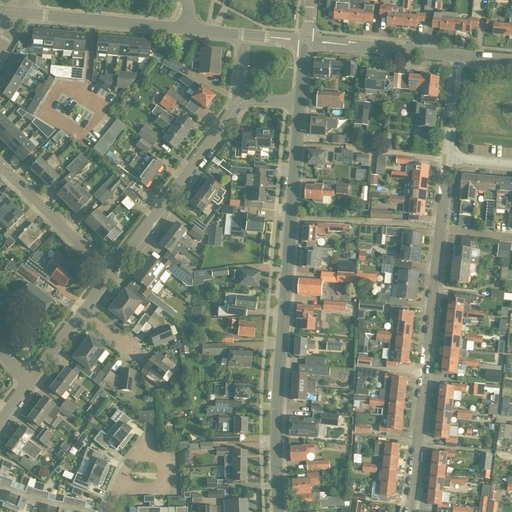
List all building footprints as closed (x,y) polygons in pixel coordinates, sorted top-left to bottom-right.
[(404,8),(402,26),(403,29),(408,29),(409,27),(417,27),(417,21),(425,21),(426,15),(416,14),(416,17),(405,16),(406,10),(409,10),(410,0),(405,0),(405,9),(403,9),(404,8)] [(349,21),(350,7),(342,6),(342,9),(339,9),(340,2),(333,1),(332,10),(334,10),(334,19),(349,21)] [(364,21),(372,22),(374,5),(364,4),(365,2),(351,1),(350,7),(349,21),(364,22),(364,21)] [(402,26),(404,8),(381,6),(380,17),(387,18),(387,24),(402,26)] [(456,20),(457,14),(441,13),(441,14),(433,13),(432,22),(440,23),(440,29),(455,31),(456,20)] [(456,20),(455,31),(470,32),(471,26),(478,26),(478,20),(469,19),(468,22),(456,20)] [(508,36),(509,26),(496,24),(496,22),(487,21),(486,27),(493,28),(492,35),(508,36)] [(32,38),(28,38),(27,49),(31,49),(31,48),(42,49),(43,32),(33,31),(32,38)] [(52,50),(54,33),(43,32),(42,49),(52,50)] [(62,51),(64,34),(54,33),(52,50),(62,51)] [(72,52),(74,35),(64,34),(62,51),(72,52)] [(74,35),(72,52),(83,53),(84,36),(74,35)] [(106,56),(108,38),(97,37),(96,55),(106,56)] [(116,57),(118,39),(108,38),(106,56),(116,57)] [(127,58),(128,40),(118,39),(116,57),(127,58)] [(137,59),(139,41),(128,40),(127,58),(137,59)] [(139,41),(137,59),(147,60),(149,42),(139,41)] [(218,65),(220,52),(201,50),(199,63),(192,62),(191,69),(199,70),(199,74),(218,76),(220,65),(218,65)] [(165,59),(151,52),(151,61),(177,73),(181,65),(165,57),(165,59)] [(11,66),(26,75),(32,66),(17,56),(11,66)] [(29,63),(39,69),(41,58),(30,57),(29,63)] [(356,79),(357,65),(315,62),(314,78),(329,80),(330,69),(345,71),(345,78),(356,79)] [(21,83),(26,75),(11,66),(6,74),(21,83)] [(385,92),(386,76),(376,75),(376,73),(368,72),(365,94),(377,95),(377,91),(385,92)] [(15,92),(21,83),(6,74),(0,83),(15,92)] [(403,75),(402,75),(394,74),(393,84),(402,85),(403,75)] [(427,103),(428,101),(428,99),(437,100),(439,78),(410,75),(409,86),(410,86),(410,90),(423,91),(422,102),(427,103)] [(49,76),(44,85),(49,88),(54,79),(49,76)] [(107,79),(101,76),(96,84),(102,87),(107,79)] [(138,86),(143,80),(140,77),(135,83),(138,86)] [(125,78),(117,78),(116,88),(123,89),(125,78)] [(123,89),(127,89),(135,79),(125,78),(123,89)] [(107,79),(102,87),(108,90),(112,83),(107,79)] [(205,109),(214,97),(193,81),(188,88),(195,94),(192,99),(205,109)] [(0,94),(10,101),(15,92),(0,83),(0,94)] [(43,97),(49,88),(44,85),(38,94),(43,97)] [(175,93),(170,89),(166,94),(180,105),(184,101),(179,98),(183,93),(178,90),(175,93)] [(347,109),(348,95),(343,94),(318,92),(316,107),(347,109)] [(169,112),(176,103),(166,95),(158,104),(169,112)] [(31,102),(38,107),(41,102),(34,98),(31,102)] [(367,126),(370,103),(356,102),(354,124),(367,126)] [(425,112),(425,106),(425,105),(409,104),(408,111),(408,114),(418,115),(417,131),(419,134),(424,134),(426,132),(427,128),(434,128),(436,113),(425,112)] [(158,118),(183,138),(192,126),(180,117),(177,121),(156,106),(151,113),(158,118)] [(27,114),(19,109),(16,113),(22,118),(27,114)] [(175,150),(183,138),(158,118),(155,122),(164,129),(162,132),(167,135),(163,141),(175,150)] [(41,128),(44,125),(35,119),(32,122),(40,129),(41,128)] [(337,132),(338,120),(327,119),(327,121),(311,119),(310,136),(326,137),(326,134),(329,135),(331,133),(331,131),(337,132)] [(0,139),(0,140),(13,127),(5,120),(0,125),(0,139)] [(126,127),(117,120),(113,124),(122,132),(126,127)] [(122,132),(113,124),(109,128),(119,136),(122,132)] [(44,125),(41,128),(50,136),(55,131),(44,125)] [(137,135),(153,146),(160,138),(145,126),(137,135)] [(7,147),(20,135),(13,127),(0,140),(7,147)] [(115,140),(119,136),(109,128),(106,133),(115,140)] [(56,144),(66,135),(60,130),(51,139),(56,144)] [(254,151),(256,130),(256,134),(242,133),(241,143),(235,142),(234,157),(240,157),(241,154),(246,155),(247,150),(254,151)] [(256,130),(254,151),(253,169),(266,170),(266,164),(259,163),(260,148),(268,148),(269,131),(256,130)] [(115,140),(106,133),(102,137),(111,145),(115,140)] [(15,154),(27,142),(20,135),(7,147),(15,154)] [(145,155),(153,146),(137,135),(141,139),(135,147),(145,155)] [(349,145),(350,138),(345,137),(345,136),(332,136),(332,144),(349,145)] [(111,145),(102,137),(99,142),(108,149),(111,145)] [(27,142),(15,154),(22,162),(35,149),(27,142)] [(95,146),(104,154),(108,149),(99,142),(95,146)] [(101,158),(104,154),(95,146),(91,150),(101,158)] [(352,164),(353,151),(341,150),(340,154),(326,153),(326,151),(316,151),(316,153),(308,153),(308,165),(314,166),(314,170),(322,170),(322,166),(324,166),(324,162),(352,164)] [(39,179),(58,160),(53,154),(43,164),(39,160),(30,169),(39,179)] [(368,163),(368,156),(357,155),(356,162),(368,163)] [(377,173),(386,173),(387,155),(378,155),(377,173)] [(132,161),(153,177),(163,165),(152,157),(147,164),(136,156),(132,161)] [(397,157),(396,164),(406,165),(412,165),(412,159),(412,158),(397,157)] [(82,163),(81,162),(77,158),(66,169),(70,174),(71,174),(82,163)] [(66,206),(82,189),(73,180),(89,164),(84,159),(81,162),(82,163),(71,174),(70,174),(63,181),(68,186),(57,197),(66,206)] [(58,160),(39,179),(49,188),(58,179),(53,174),(63,164),(58,160)] [(232,168),(233,168),(222,160),(218,165),(231,174),(232,168)] [(153,177),(132,161),(128,166),(139,174),(135,180),(137,182),(145,188),(153,177)] [(409,173),(408,177),(428,179),(429,167),(424,166),(414,165),(413,172),(409,171),(409,173)] [(117,166),(113,171),(115,173),(119,178),(128,186),(128,187),(134,179),(117,166)] [(399,176),(399,180),(408,180),(408,182),(405,182),(405,189),(412,190),(427,191),(428,179),(408,177),(409,173),(406,173),(401,173),(401,176),(399,176)] [(245,187),(265,189),(266,176),(252,175),(246,175),(245,187)] [(474,216),(477,192),(478,177),(463,176),(460,202),(461,202),(459,215),(474,216)] [(495,210),(499,179),(478,177),(477,192),(485,193),(484,201),(487,202),(485,228),(494,229),(496,210),(495,210)] [(125,189),(128,186),(119,178),(107,190),(108,190),(98,201),(102,206),(113,195),(111,193),(120,184),(125,189)] [(221,197),(225,191),(208,178),(199,190),(211,200),(217,204),(222,198),(221,197)] [(511,228),(511,180),(499,179),(495,210),(496,210),(510,211),(509,218),(508,218),(507,228),(511,228)] [(348,195),(349,185),(337,184),(337,181),(324,180),(323,186),(313,185),(313,187),(306,186),(305,200),(313,200),(312,201),(314,203),(320,203),(321,202),(321,201),(322,201),(322,197),(333,197),(334,192),(336,192),(336,194),(348,195)] [(108,190),(107,190),(103,186),(93,196),(98,201),(108,190)] [(264,202),(265,189),(245,187),(244,208),(257,209),(257,202),(264,202)] [(133,203),(138,198),(127,188),(122,193),(133,203)] [(82,189),(66,206),(76,215),(92,199),(82,189)] [(397,197),(397,201),(398,201),(398,204),(403,204),(403,205),(406,205),(406,203),(410,203),(425,204),(427,191),(412,190),(405,189),(404,198),(397,197)] [(206,206),(211,200),(199,190),(190,203),(207,215),(211,210),(206,206)] [(368,198),(368,199),(373,199),(389,200),(389,196),(380,195),(380,193),(369,192),(368,198)] [(0,219),(13,206),(0,193),(0,219)] [(239,207),(240,199),(229,199),(229,206),(239,207)] [(403,205),(403,214),(409,214),(409,215),(424,217),(425,204),(410,203),(406,203),(406,205),(403,205)] [(5,244),(28,220),(13,206),(0,219),(0,222),(8,230),(2,236),(7,240),(4,243),(5,244)] [(234,215),(235,208),(222,206),(221,214),(234,215)] [(391,220),(392,212),(371,210),(370,218),(391,220)] [(93,232),(105,220),(95,211),(84,223),(93,232)] [(256,219),(256,217),(247,217),(247,218),(232,217),(230,238),(244,239),(245,231),(261,232),(262,219),(256,219)] [(203,232),(206,227),(195,219),(191,223),(203,232)] [(28,220),(5,244),(9,248),(17,240),(27,249),(28,248),(33,252),(41,244),(37,240),(42,234),(28,220)] [(105,220),(93,232),(103,241),(114,230),(105,220)] [(166,234),(188,250),(192,245),(181,236),(185,231),(175,223),(166,234)] [(205,233),(203,232),(191,223),(191,224),(194,226),(188,234),(199,242),(204,236),(205,233)] [(316,250),(316,248),(316,244),(317,235),(328,236),(329,233),(343,233),(344,225),(328,225),(315,224),(314,229),(303,229),(302,243),(306,244),(306,249),(313,250),(316,250)] [(398,237),(399,228),(382,227),(381,236),(398,237)] [(208,235),(207,246),(220,247),(221,229),(209,228),(208,235)] [(183,256),(188,250),(166,234),(158,244),(174,257),(179,252),(183,256)] [(403,249),(420,250),(421,236),(404,235),(403,248),(403,249)] [(511,251),(511,244),(499,242),(497,258),(503,258),(502,269),(507,269),(510,251),(511,251)] [(403,249),(403,248),(396,247),(396,254),(402,254),(401,262),(419,264),(420,250),(403,249)] [(316,250),(313,250),(313,255),(301,254),(300,269),(313,270),(313,268),(319,269),(321,267),(322,258),(327,259),(328,249),(316,248),(316,250)] [(461,264),(470,265),(470,264),(479,265),(480,259),(471,258),(471,251),(455,249),(452,270),(460,270),(461,264)] [(63,272),(69,265),(56,254),(45,268),(41,269),(29,260),(25,265),(47,282),(50,277),(63,287),(70,277),(63,272)] [(382,265),(395,267),(396,258),(383,256),(382,265)] [(184,275),(162,258),(158,264),(149,257),(141,268),(157,281),(158,281),(163,285),(172,273),(180,279),(184,275)] [(39,278),(14,258),(7,267),(15,273),(17,271),(34,284),(39,278)] [(170,264),(184,275),(184,274),(192,281),(193,273),(173,259),(170,264)] [(468,285),(470,265),(461,264),(460,270),(452,270),(451,283),(468,285)] [(394,272),(395,267),(382,265),(381,273),(392,274),(391,285),(399,285),(399,287),(416,288),(418,274),(400,273),(394,272)] [(150,291),(157,281),(141,268),(128,285),(149,302),(157,307),(162,311),(163,311),(173,318),(176,314),(151,294),(152,293),(150,291)] [(206,277),(227,275),(226,268),(215,270),(205,272),(206,277)] [(258,274),(231,271),(230,280),(239,281),(239,285),(257,286),(259,285),(259,280),(257,279),(258,274)] [(356,274),(342,273),(337,272),(337,274),(336,283),(353,285),(356,285),(356,280),(356,274)] [(368,281),(369,274),(357,273),(357,280),(368,281)] [(322,282),(299,281),(298,296),(321,297),(322,282)] [(38,318),(51,301),(29,283),(18,297),(33,309),(31,312),(38,318)] [(145,307),(149,302),(128,285),(124,291),(123,290),(115,301),(131,313),(139,303),(145,307)] [(415,302),(416,288),(399,287),(398,291),(396,291),(396,298),(391,298),(392,295),(379,294),(378,302),(388,303),(388,304),(390,304),(391,300),(415,302)] [(504,300),(504,296),(504,292),(492,290),(491,299),(504,300)] [(249,298),(249,297),(240,296),(240,298),(224,296),(223,307),(218,307),(217,317),(235,316),(235,309),(254,311),(255,299),(249,298)] [(467,315),(490,317),(490,316),(484,316),(485,312),(470,311),(470,308),(464,307),(464,302),(449,300),(448,313),(463,314),(463,313),(467,314),(467,315)] [(124,323),(131,313),(115,301),(112,305),(110,303),(109,304),(110,304),(105,311),(112,318),(114,316),(124,323)] [(359,309),(366,310),(380,312),(380,303),(360,301),(359,309)] [(352,312),(352,303),(323,302),(323,311),(352,312)] [(314,331),(315,321),(312,321),(313,312),(321,313),(321,306),(314,306),(313,308),(299,307),(298,320),(302,320),(301,330),(314,331)] [(159,316),(162,311),(157,307),(149,318),(145,322),(151,326),(153,331),(148,333),(153,347),(172,339),(166,326),(165,326),(161,318),(159,316)] [(192,307),(191,318),(199,318),(200,307),(192,307)] [(392,307),(391,314),(393,315),(392,323),(392,325),(398,325),(412,327),(414,314),(403,312),(403,308),(392,307)] [(462,325),(463,314),(448,313),(447,325),(462,326),(462,325)] [(145,322),(149,318),(144,314),(136,324),(141,328),(145,322)] [(245,323),(245,321),(238,321),(238,322),(227,321),(227,329),(238,330),(237,335),(252,337),(253,324),(245,323)] [(377,332),(377,333),(383,333),(383,337),(385,337),(391,338),(397,338),(411,340),(412,327),(398,325),(392,325),(391,333),(377,332)] [(466,325),(462,325),(462,326),(447,325),(445,337),(482,341),(482,337),(465,335),(466,325)] [(80,348),(96,360),(103,350),(93,342),(95,340),(87,335),(82,342),(81,341),(81,342),(83,344),(80,348)] [(481,343),(482,341),(445,337),(444,349),(463,351),(464,341),(481,343)] [(390,341),(389,351),(409,353),(411,340),(397,338),(391,338),(390,341)] [(359,348),(367,348),(368,340),(360,339),(359,348)] [(324,369),(325,368),(325,358),(305,357),(306,350),(315,350),(315,341),(295,340),(294,356),(303,357),(303,359),(310,360),(309,366),(313,367),(313,368),(324,369)] [(342,352),(343,341),(334,340),(334,343),(327,342),(326,351),(342,352)] [(202,356),(226,355),(226,344),(201,345),(202,356)] [(180,354),(189,354),(188,346),(179,347),(180,354)] [(88,370),(96,360),(80,348),(72,359),(81,366),(78,370),(88,378),(92,373),(88,370)] [(250,369),(251,351),(228,349),(227,367),(250,369)] [(462,359),(463,351),(444,349),(443,361),(486,366),(486,365),(479,365),(480,361),(462,359)] [(387,361),(386,367),(396,368),(396,365),(408,366),(409,353),(389,351),(387,361)] [(160,362),(157,360),(152,356),(143,368),(151,374),(147,379),(157,387),(162,381),(160,380),(168,369),(170,370),(174,365),(164,357),(160,362)] [(371,359),(359,358),(358,365),(370,366),(371,359)] [(486,369),(486,366),(443,361),(441,373),(456,375),(457,368),(465,369),(465,367),(486,369)] [(105,375),(109,371),(113,365),(108,362),(100,371),(105,375)] [(57,378),(80,395),(83,390),(72,381),(75,376),(65,368),(57,378)] [(324,369),(313,368),(313,376),(329,377),(330,368),(325,368),(324,369)] [(371,379),(372,370),(358,369),(357,377),(371,379)] [(102,391),(103,390),(106,386),(109,388),(118,389),(117,390),(132,392),(134,372),(120,370),(119,376),(114,375),(109,371),(105,375),(97,386),(100,388),(100,389),(102,391)] [(486,370),(485,383),(500,384),(501,371),(486,370)] [(380,391),(405,393),(407,380),(395,379),(395,376),(385,375),(384,382),(392,383),(391,391),(380,389),(380,391)] [(292,389),(316,391),(316,382),(307,382),(307,377),(293,376),(292,389)] [(76,400),(80,395),(57,378),(49,389),(59,397),(64,391),(76,400)] [(234,385),(214,384),(213,390),(220,391),(220,396),(233,397),(233,398),(248,399),(249,387),(242,386),(242,385),(234,384),(234,385)] [(439,400),(453,401),(454,391),(466,393),(467,386),(451,384),(451,388),(440,386),(439,400)] [(484,397),(485,385),(474,384),(473,396),(484,397)] [(110,396),(103,390),(102,391),(100,389),(96,394),(100,397),(93,406),(99,409),(99,410),(110,396)] [(315,395),(316,391),(292,389),(291,402),(305,403),(306,394),(315,395)] [(404,406),(405,393),(380,391),(379,399),(354,396),(353,401),(370,402),(370,403),(404,406)] [(73,413),(62,405),(58,409),(43,397),(35,407),(58,425),(61,421),(56,417),(59,412),(68,419),(73,413)] [(511,417),(511,406),(509,406),(511,399),(503,398),(500,416),(511,417)] [(62,405),(73,413),(77,408),(66,399),(62,405)] [(227,414),(228,401),(215,400),(214,408),(213,408),(213,412),(223,413),(223,414),(227,414)] [(452,407),(453,401),(439,400),(437,413),(457,415),(457,418),(463,419),(463,416),(465,416),(466,412),(472,413),(472,412),(458,411),(458,408),(452,407)] [(402,419),(404,406),(370,403),(369,406),(383,407),(382,416),(388,417),(388,418),(402,419)] [(93,417),(98,409),(91,405),(86,412),(93,417)] [(54,429),(58,425),(35,407),(26,418),(37,427),(42,420),(54,429)] [(142,423),(156,423),(156,411),(142,411),(142,423)] [(108,422),(113,426),(108,432),(125,446),(130,439),(127,437),(130,434),(123,428),(127,423),(115,413),(108,422)] [(451,418),(457,418),(457,415),(437,413),(436,426),(450,427),(451,418)] [(246,435),(246,419),(236,418),(236,415),(218,415),(217,423),(228,423),(228,432),(230,435),(246,435)] [(331,427),(350,429),(351,420),(332,418),(331,427)] [(401,432),(402,419),(388,418),(387,428),(379,427),(379,433),(389,434),(389,431),(401,432)] [(317,438),(318,421),(290,420),(290,437),(317,438)] [(511,439),(511,432),(509,432),(510,426),(500,424),(498,438),(511,439)] [(371,432),(371,425),(357,425),(357,432),(363,433),(363,431),(371,432)] [(458,428),(450,427),(436,426),(434,439),(445,440),(445,443),(456,444),(458,428)] [(12,437),(37,456),(42,450),(27,439),(31,435),(20,427),(12,437)] [(39,434),(49,441),(53,435),(44,428),(39,434)] [(119,452),(125,446),(108,432),(103,438),(98,434),(91,443),(103,453),(107,448),(114,453),(116,450),(119,452)] [(45,446),(49,441),(39,434),(35,439),(45,446)] [(212,443),(227,443),(227,435),(212,435),(212,443)] [(33,461),(37,456),(12,437),(5,448),(9,451),(6,454),(21,466),(18,471),(25,477),(34,465),(23,457),(22,458),(16,454),(19,450),(33,461)] [(76,441),(72,447),(78,452),(83,446),(81,444),(76,441)] [(384,458),(398,460),(399,446),(388,445),(388,443),(378,442),(377,448),(385,449),(384,458)] [(366,455),(367,445),(354,444),(354,455),(366,455)] [(291,463),(307,463),(306,453),(314,453),(314,445),(297,445),(297,450),(291,450),(291,463)] [(87,448),(82,459),(88,462),(85,469),(105,477),(108,469),(105,468),(107,464),(99,461),(102,454),(87,448)] [(224,466),(245,466),(246,452),(236,452),(236,449),(216,449),(216,456),(224,456),(224,466)] [(432,466),(446,467),(447,458),(454,459),(455,453),(444,451),(444,454),(433,452),(432,466)] [(482,472),(490,472),(492,455),(481,453),(479,470),(483,470),(482,472)] [(397,473),(398,460),(384,458),(383,471),(397,473)] [(307,471),(322,470),(321,461),(307,462),(307,471)] [(370,470),(370,473),(376,473),(377,465),(363,464),(363,466),(369,466),(368,470),(370,470)] [(245,482),(245,466),(224,466),(223,478),(225,478),(225,480),(206,480),(206,489),(216,489),(216,490),(227,490),(228,484),(235,484),(235,482),(245,482)] [(445,476),(446,467),(432,466),(430,479),(450,481),(450,485),(456,485),(456,482),(458,482),(459,477),(445,476)] [(82,476),(76,473),(72,484),(87,490),(89,484),(97,487),(98,483),(102,485),(105,477),(85,469),(82,476)] [(395,486),(397,473),(383,471),(381,484),(395,486)] [(293,497),(294,497),(310,496),(310,487),(319,486),(318,473),(306,474),(307,482),(293,483),(293,497)] [(9,510),(17,490),(10,487),(13,481),(2,477),(0,481),(0,493),(2,494),(0,498),(0,502),(3,503),(1,507),(9,510)] [(456,482),(456,485),(464,486),(465,478),(459,477),(458,482),(456,482)] [(450,489),(450,485),(450,481),(430,479),(429,492),(443,493),(443,488),(450,489)] [(394,499),(395,486),(381,484),(380,493),(373,492),(372,499),(387,500),(387,498),(394,499)] [(24,493),(17,490),(9,510),(14,511),(17,511),(19,509),(23,511),(26,503),(33,506),(38,491),(27,486),(24,493)] [(51,511),(54,501),(47,500),(48,493),(38,491),(33,506),(40,508),(38,511),(51,511)] [(449,494),(443,493),(429,492),(427,505),(438,506),(438,509),(449,510),(448,511),(472,511),(473,510),(449,507),(449,503),(448,503),(449,494)] [(192,503),(201,503),(200,494),(192,495),(192,503)] [(365,502),(366,495),(351,494),(351,501),(365,502)] [(310,496),(294,497),(295,508),(319,507),(319,509),(328,509),(328,508),(344,507),(344,497),(327,498),(327,495),(310,496)] [(62,503),(54,501),(51,511),(71,511),(74,499),(63,496),(62,503)] [(74,499),(71,511),(91,511),(92,510),(84,508),(86,502),(74,499)] [(246,511),(246,501),(223,502),(223,511),(246,511)] [(361,511),(363,503),(353,502),(351,511),(361,511)] [(496,511),(498,503),(489,502),(487,511),(496,511)]
